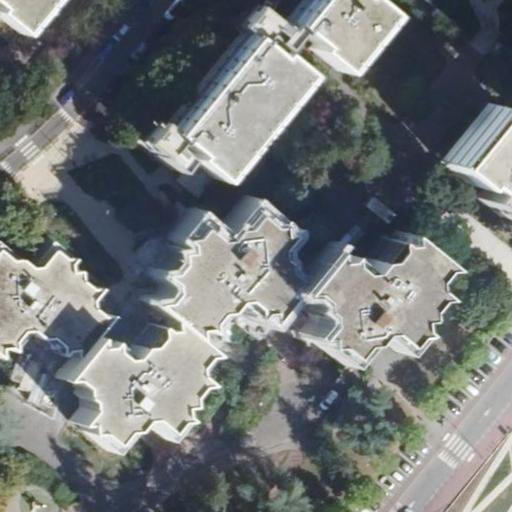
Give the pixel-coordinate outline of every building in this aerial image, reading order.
[(0,0),(0,13),(22,32),(24,29),(48,0),(0,0)] [(297,0),(290,10),(283,18),(311,41),(307,45),(335,68),(380,12),(365,0),(297,0)] [(225,55),(218,64),(186,103),(180,111),(166,129),(190,148),(186,153),(191,157),(176,175),(199,194),(200,192),(300,71),(272,49),(269,53),(244,32),(243,34),(225,55)] [(511,124),(485,103),(481,108),(442,155),(438,160),(466,182),(469,179),(497,202),(511,183),(511,131),(509,129),(511,125),(511,124)] [(59,347),(68,346),(69,356),(53,376),(62,374),(74,384),(74,392),(79,397),(79,407),(67,422),(77,420),(78,430),(104,450),(118,433),(132,416),(159,439),(177,418),(171,413),(171,404),(180,404),(180,392),(188,383),(198,382),(188,372),(187,363),(195,354),(200,353),(206,353),(186,336),(185,325),(193,324),(198,328),(224,296),(229,300),(245,313),(249,308),(251,308),(259,308),(259,317),(283,288),(294,287),(303,294),(304,304),(309,309),(309,320),(299,333),(302,333),(309,333),(310,341),(330,359),(352,332),(357,326),(389,351),(407,330),(407,329),(402,325),(401,316),(410,315),(410,306),(418,296),(428,294),(418,285),(417,276),(426,265),(436,264),(392,227),(394,237),(384,239),(380,236),(353,267),(332,250),(328,255),(319,256),(318,245),(294,275),(283,275),(273,267),(273,259),(267,253),(267,244),(278,230),(269,232),(268,222),(242,201),(222,225),(215,234),(188,213),(171,234),(175,238),(176,247),(166,248),(167,257),(158,268),(148,269),(159,278),(161,288),(152,298),(142,299),(163,317),(164,327),(155,327),(149,323),(123,354),(103,338),(98,343),(87,334),(105,313),(95,314),(84,305),(84,295),(92,285),(83,286),(73,277),(72,267),(62,269),(61,258),(65,254),(45,237),(44,238),(32,253),(23,264),(0,245),(0,343),(1,343),(6,347),(22,328),(24,326),(55,352),(59,347)]
